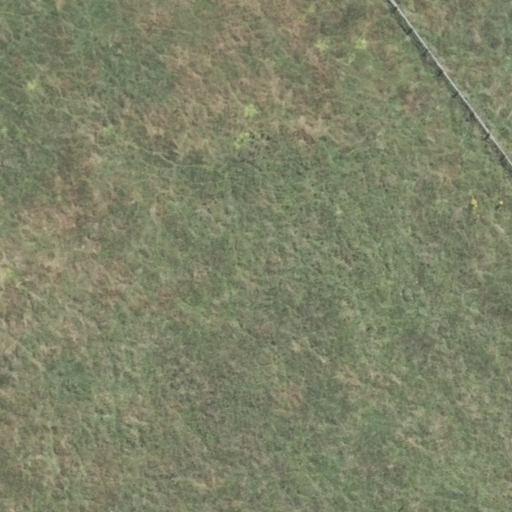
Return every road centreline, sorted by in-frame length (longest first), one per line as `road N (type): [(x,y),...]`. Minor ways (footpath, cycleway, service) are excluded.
road 1 (unknown): [(252,0),(511,391)]
road 2 (unknown): [(253,0),(0,162)]
